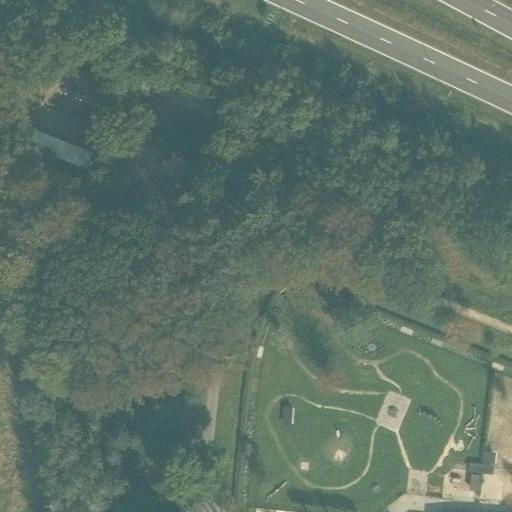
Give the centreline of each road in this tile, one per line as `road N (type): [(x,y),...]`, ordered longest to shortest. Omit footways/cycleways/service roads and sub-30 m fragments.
road 1 (track): [(193,511),(232,260),(248,248),(345,263),(511,330)]
road 2 (trunk): [(281,0),(511,104)]
